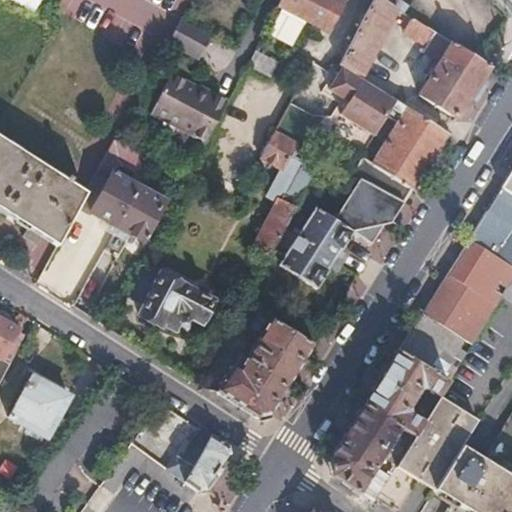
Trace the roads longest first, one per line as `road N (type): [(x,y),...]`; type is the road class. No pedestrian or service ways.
road 1 (residential): [(511,104),(286,462)]
road 2 (residential): [(0,276),(286,462)]
